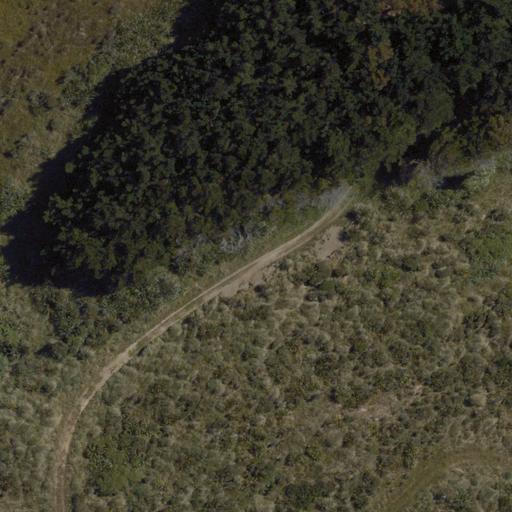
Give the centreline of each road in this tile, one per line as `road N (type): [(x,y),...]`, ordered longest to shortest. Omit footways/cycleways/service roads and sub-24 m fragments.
road 1 (unclassified): [(57,511),(60,450),(89,383),(139,336),(334,210),(395,142),(511,104)]
road 2 (unclassified): [(379,511),(460,456),(511,466)]
